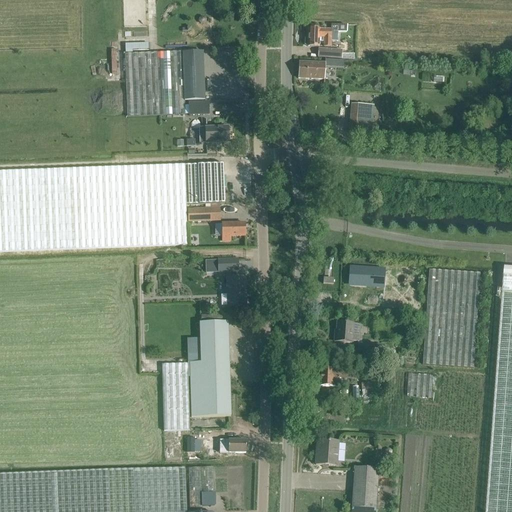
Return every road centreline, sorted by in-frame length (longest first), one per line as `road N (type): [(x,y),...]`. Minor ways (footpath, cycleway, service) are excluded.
road 1 (tertiary): [(283,511),(303,221),(294,156)]
road 2 (unclassified): [(262,511),(259,156)]
road 3 (unclassified): [(511,174),(294,156)]
road 4 (tertiary): [(294,156),(288,0)]
road 5 (unclassified): [(259,156),(263,0)]
